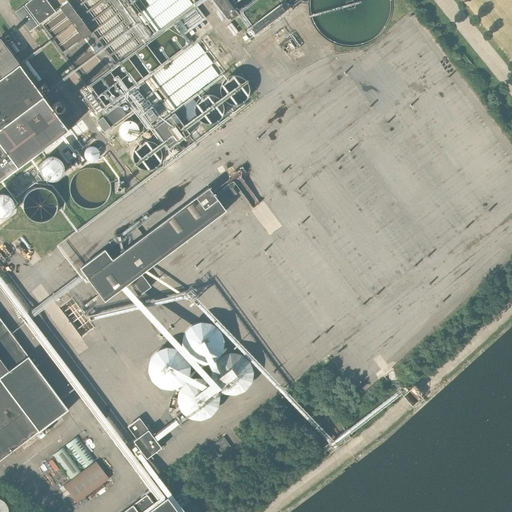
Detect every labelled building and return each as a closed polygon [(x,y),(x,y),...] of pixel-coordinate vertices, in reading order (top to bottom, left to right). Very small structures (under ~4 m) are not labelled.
[(55,12),(46,0),(30,0),(14,13),(29,32),(55,12)] [(237,14),(226,0),(212,0),(228,21),(237,14)] [(90,32),(67,2),(59,7),(82,37),(90,32)] [(255,35),(285,12),(278,3),(248,26),(255,35)] [(105,107),(190,42),(184,33),(203,18),(194,5),(89,86),(105,107)] [(68,129),(1,39),(0,39),(0,178),(16,167),(17,167),(68,129)] [(207,129),(254,93),(236,71),(189,107),(207,129)] [(103,131),(131,109),(124,100),(96,122),(103,131)] [(173,113),(153,128),(168,148),(188,133),(173,113)] [(129,139),(133,137),(135,135),(137,132),(137,129),(136,126),(134,123),(131,121),(127,120),(123,121),(120,123),(118,126),(118,130),(119,134),(121,137),(125,139),(129,139)] [(153,167),(157,163),(160,158),(160,152),(159,147),(155,143),(150,140),(145,140),(140,141),(136,144),(133,149),(132,155),(134,160),(137,165),(142,167),(147,168),(153,167)] [(97,142),(84,146),(88,159),(101,154),(97,142)] [(69,190),(72,197),(78,204),(86,207),(96,206),(103,202),(108,194),(110,185),(108,178),(103,172),(97,168),(90,166),(83,167),(76,171),(72,176),(69,183),(69,190)] [(33,218),(40,220),(45,219),(50,216),(54,212),(56,207),(56,200),(54,194),(50,190),(44,187),(38,186),(31,189),(26,194),(23,201),(23,208),(27,214),(33,218)] [(209,188),(113,259),(106,249),(81,267),(105,300),(129,282),(138,295),(150,286),(141,273),(225,210),(209,188)] [(0,458),(67,409),(0,318),(0,458)] [(215,358),(217,356),(220,352),(222,348),(223,343),(223,338),(222,333),(219,329),(216,325),(211,322),(207,321),(202,320),(196,321),(192,324),(188,327),(185,331),(183,336),(182,341),(182,344),(183,347),(184,350),(185,352),(187,355),(189,357),(192,359),(194,360),(197,361),(200,362),(204,362),(206,361),(209,361),(212,359),(215,358)] [(174,387),(179,386),(183,383),(187,378),(189,373),(190,368),(190,363),(188,357),(185,353),(183,351),(180,349),(175,347),(170,346),(167,346),(164,346),(159,348),(157,350),(154,352),(151,356),(149,361),(148,367),(149,372),(151,377),(154,381),(158,385),(163,387),(168,388),(174,387)] [(245,390),(247,388),(250,384),(253,379),(253,374),(253,369),(251,364),(249,360),(245,356),(240,354),(235,352),(230,352),(225,353),(221,356),(217,359),(214,363),(212,368),(212,373),(212,376),(212,379),(214,382),(215,385),(217,387),(219,389),(222,391),(225,392),(228,393),(231,394),(234,394),(237,393),(240,393),(243,391),(245,390)] [(197,418),(202,418),(207,417),(210,415),(212,413),(216,409),(217,407),(218,404),(219,401),(219,398),(219,395),(218,392),(216,387),(214,385),(212,382),(210,381),(207,379),(205,378),(201,378),(198,378),(195,378),(190,379),(187,381),(185,383),(181,387),(180,390),(179,392),(178,398),(179,402),(180,406),(182,410),(185,414),(189,416),(193,418),(197,418)] [(305,420),(329,452),(349,437),(325,405),(305,420)] [(161,447),(140,417),(127,426),(148,456),(161,447)] [(62,483),(74,498),(107,474),(78,435),(54,453),(71,476),(62,483)] [(232,448),(224,436),(215,443),(224,455),(232,448)] [(176,511),(157,487),(123,511),(176,511)] [(9,511),(10,509),(10,507),(9,504),(8,502),(6,500),(4,498),(2,497),(0,496),(0,511),(9,511)]
